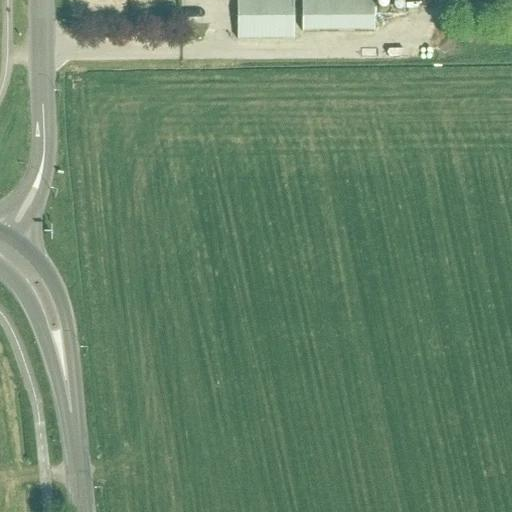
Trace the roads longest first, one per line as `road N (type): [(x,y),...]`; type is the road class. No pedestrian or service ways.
road 1 (secondary): [(6,239),(41,168),(40,0)]
road 2 (secondary): [(65,388),(70,356),(57,292),(34,258),(6,239)]
road 3 (secondary): [(0,269),(26,299),(65,388)]
road 4 (secondary): [(80,511),(65,388)]
